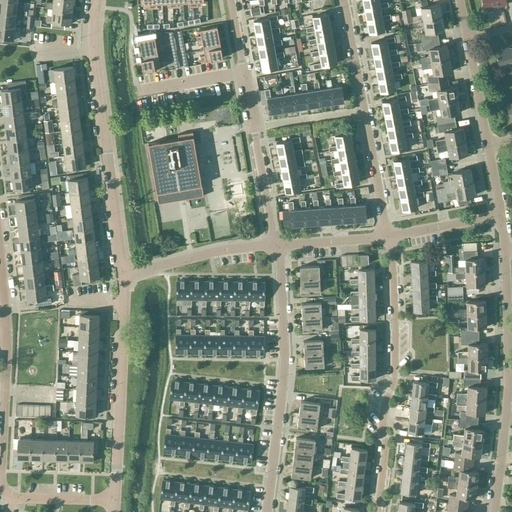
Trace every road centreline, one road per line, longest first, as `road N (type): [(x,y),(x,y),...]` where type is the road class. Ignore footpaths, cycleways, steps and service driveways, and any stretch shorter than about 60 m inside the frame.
road 1 (residential): [(376,511),(385,397),(394,378),(387,236)]
road 2 (unclassified): [(121,273),(93,47),(96,0)]
road 3 (residential): [(266,511),(283,372),(278,245)]
road 4 (residential): [(387,236),(342,0)]
road 5 (unclassified): [(115,501),(121,273)]
road 6 (residential): [(272,245),(242,73)]
road 7 (unclassified): [(121,273),(272,245)]
road 8 (residential): [(493,511),(507,369)]
road 9 (residential): [(0,469),(6,332)]
